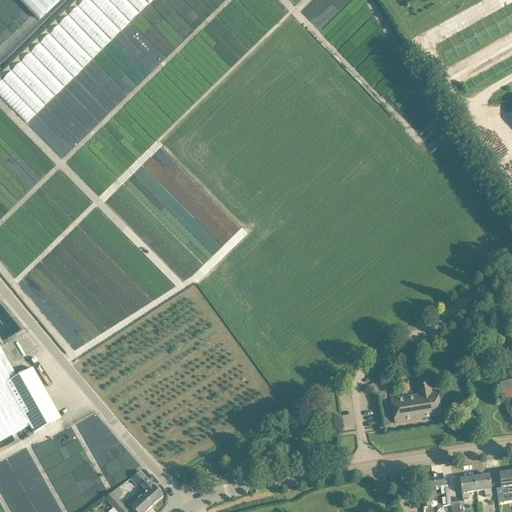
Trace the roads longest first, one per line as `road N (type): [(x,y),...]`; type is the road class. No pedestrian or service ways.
road 1 (unclassified): [(189,505),(0,285)]
road 2 (residential): [(367,466),(355,399),(362,373),(511,267)]
road 3 (tertiary): [(367,466),(229,490),(189,505)]
road 4 (tertiary): [(511,444),(367,466)]
